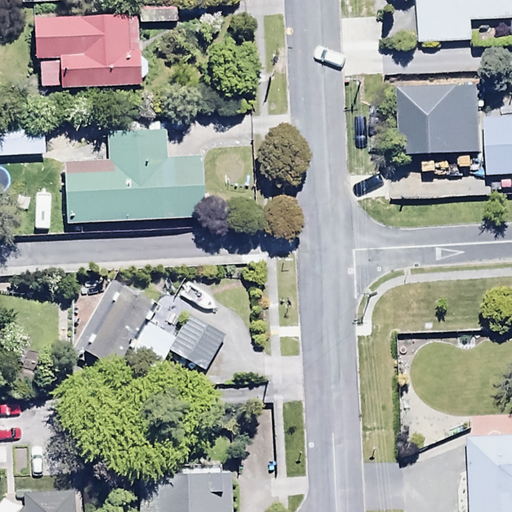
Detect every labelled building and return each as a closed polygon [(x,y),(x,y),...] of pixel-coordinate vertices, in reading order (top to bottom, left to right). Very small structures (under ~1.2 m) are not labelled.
[(151,0),(138,0),(138,25),(174,24),(173,0),(151,0)] [(436,50),(436,44),(470,44),(469,23),(511,22),(511,0),(416,0),(417,45),(424,45),(424,50),(436,50)] [(136,17),(30,21),(32,63),(37,62),(38,89),(57,89),(57,92),(139,88),(136,17)] [(394,90),(396,157),(479,154),(476,87),(394,90)] [(511,117),(483,119),(485,178),(511,176),(511,117)] [(78,144),(76,123),(43,126),(46,148),(78,144)] [(0,159),(43,159),(42,124),(0,124),(0,159)] [(61,165),(64,227),(203,221),(201,158),(166,160),(165,127),(130,128),(130,134),(105,135),(106,163),(61,165)] [(83,365),(87,358),(115,375),(134,343),(131,341),(143,323),(145,324),(150,316),(146,314),(151,306),(112,282),(67,355),(83,365)] [(203,372),(223,338),(189,318),(169,352),(203,372)] [(511,511),(511,438),(466,439),(467,511),(511,511)] [(231,511),(231,475),(138,476),(138,511),(231,511)] [(72,511),(72,494),(22,496),(23,508),(19,511),(72,511)]
